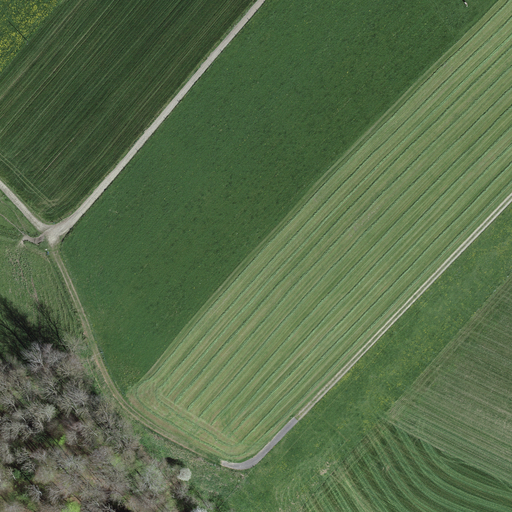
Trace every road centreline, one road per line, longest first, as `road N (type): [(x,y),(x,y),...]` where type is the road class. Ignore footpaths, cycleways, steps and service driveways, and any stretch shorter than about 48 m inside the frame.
road 1 (track): [(511,196),(265,451),(235,468),(130,417),(45,238)]
road 2 (track): [(263,0),(71,225),(45,238),(0,187)]
